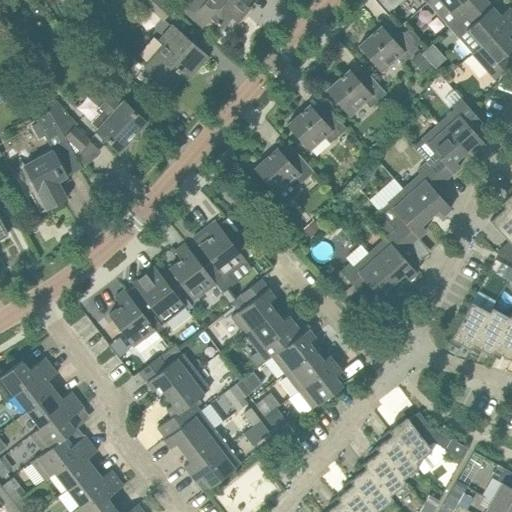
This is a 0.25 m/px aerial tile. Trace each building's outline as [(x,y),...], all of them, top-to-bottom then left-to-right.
[(142,0),(163,18),(173,7),(165,0),(142,0)] [(182,0),(178,6),(190,18),(189,18),(200,27),(209,17),(221,27),(231,16),(237,22),(245,13),(242,10),(250,0),(182,0)] [(428,0),(426,2),(449,28),(480,0),(428,0)] [(511,10),(508,7),(499,15),(486,0),(480,0),(449,28),(471,53),(506,22),(511,28),(511,10)] [(511,30),(511,28),(506,22),(471,53),(494,79),(511,62),(511,60),(505,53),(511,46),(511,41),(507,35),(511,30)] [(392,38),(381,25),(358,45),(381,71),(397,57),(402,63),(417,49),(401,30),(392,38)] [(172,26),(162,38),(166,41),(145,65),(171,88),(191,65),(195,69),(207,56),(172,26)] [(360,82),(349,69),(326,89),(350,116),(366,102),(371,107),(386,93),(369,74),(360,82)] [(99,114),(91,122),(99,129),(97,131),(103,136),(118,150),(144,121),(137,115),(129,107),(123,102),(121,103),(109,92),(98,105),(103,110),(99,114)] [(453,107),(456,111),(440,125),(464,152),(472,144),(477,150),(485,143),(483,140),(492,133),(462,99),(453,107)] [(48,106),(46,108),(48,113),(49,113),(63,137),(68,141),(80,151),(90,139),(76,127),(77,125),(56,102),(48,106)] [(320,117),(309,104),(287,124),(310,150),(325,136),(330,142),(346,128),(342,124),(329,109),(320,117)] [(17,167),(11,170),(25,197),(30,194),(31,195),(40,213),(67,199),(61,188),(57,181),(82,167),(72,150),(68,141),(66,142),(63,137),(49,113),(48,113),(35,120),(37,122),(31,125),(38,138),(44,135),(51,150),(17,167)] [(464,152),(440,125),(423,140),(436,155),(428,162),(444,180),(460,166),(455,160),(464,152)] [(297,152),(288,160),(277,147),(254,167),(277,193),(292,179),(298,185),(314,171),(297,152)] [(419,170),(421,172),(404,187),(430,215),(437,209),(443,215),(451,207),(434,189),(444,180),(428,162),(419,170)] [(511,185),(505,191),(509,195),(501,203),(511,215),(511,185)] [(420,224),(430,215),(404,187),(378,210),(409,244),(426,230),(420,224)] [(511,215),(501,203),(494,209),(497,213),(490,220),(503,235),(511,245),(511,215)] [(409,244),(378,210),(368,219),(384,239),(370,251),(395,280),(403,273),(408,279),(416,272),(407,261),(416,253),(409,245),(409,244)] [(209,275),(215,283),(223,292),(236,282),(229,272),(245,260),(238,249),(249,240),(238,229),(228,237),(215,220),(193,237),(217,269),(209,275)] [(313,220),(304,228),(311,236),(320,228),(313,220)] [(174,251),(181,259),(169,268),(193,300),(215,283),(209,275),(185,243),(174,251)] [(366,282),(383,301),(391,294),(386,288),(395,280),(370,251),(354,265),(351,262),(341,271),(357,290),(366,282)] [(508,280),(511,271),(511,269),(502,264),(496,273),(508,280)] [(144,274),(150,282),(138,291),(163,323),(185,306),(155,266),(144,274)] [(260,278),(242,293),(249,302),(229,317),(243,334),(267,316),(274,310),(268,301),(274,296),(260,278)] [(114,297),(120,305),(108,314),(139,354),(160,339),(154,329),(155,329),(147,319),(124,289),(114,297)] [(471,301),(448,343),(458,348),(461,344),(470,349),(490,312),(471,301)] [(511,317),(493,307),(490,312),(470,349),(479,354),(481,349),(490,354),(511,317)] [(274,310),(267,316),(243,334),(263,361),(271,355),(283,346),(302,333),(288,314),(282,319),(274,310)] [(153,314),(147,319),(155,329),(157,331),(163,326),(153,314)] [(511,356),(511,315),(511,317),(490,354),(499,359),(502,354),(511,359),(511,356)] [(308,328),(302,333),(283,346),(271,355),(285,374),(316,350),(308,341),(315,336),(308,328)] [(329,354),(322,359),(316,350),(285,374),(298,390),(335,362),(329,354)] [(138,372),(152,390),(158,385),(166,394),(196,370),(183,353),(167,365),(159,356),(138,372)] [(44,357),(35,364),(42,371),(15,393),(28,409),(54,389),(47,380),(56,373),(44,357)] [(28,369),(21,359),(0,375),(0,395),(4,401),(15,393),(42,371),(35,364),(28,369)] [(335,375),(341,370),(335,362),(298,390),(311,408),(342,385),(335,375)] [(172,415),(157,427),(165,437),(181,425),(193,416),(200,410),(196,406),(201,402),(197,397),(209,388),(196,370),(166,394),(172,403),(166,408),(172,415)] [(247,395),(253,391),(243,378),(237,383),(247,395)] [(223,393),(237,411),(246,404),(243,398),(247,395),(237,383),(223,393)] [(70,391),(61,398),(54,389),(28,409),(40,426),(41,427),(68,405),(74,414),(83,407),(70,391)] [(264,417),(271,411),(262,399),(254,405),(264,417)] [(165,437),(163,439),(170,447),(176,442),(183,452),(214,429),(213,427),(223,420),(210,403),(200,410),(193,416),(181,425),(165,437)] [(68,405),(41,427),(40,426),(31,433),(44,450),(73,430),(74,429),(67,419),(74,414),(68,405)] [(276,407),(271,411),(264,417),(277,435),(290,425),(276,407)] [(252,426),(259,420),(250,408),(243,413),(252,426)] [(390,428),(416,461),(432,448),(429,445),(433,442),(446,450),(452,438),(440,432),(436,434),(418,411),(408,419),(403,412),(394,419),(397,423),(390,428)] [(259,420),(252,426),(262,439),(269,434),(259,420)] [(384,440),(378,445),(403,477),(419,465),(416,461),(390,428),(381,436),(384,440)] [(190,474),(227,445),(214,429),(183,452),(190,460),(184,465),(190,474)] [(73,430),(44,450),(32,460),(46,479),(56,471),(55,469),(81,449),(75,442),(68,447),(61,439),(73,430)] [(75,442),(81,449),(55,469),(56,471),(68,487),(94,467),(87,458),(96,451),(84,435),(75,442)] [(462,458),(468,447),(452,438),(446,450),(462,458)] [(227,445),(190,474),(203,491),(240,463),(227,445)] [(403,477),(378,445),(368,452),(371,456),(365,461),(390,494),(406,481),(403,477)] [(0,473),(2,476),(9,471),(0,458),(0,473)] [(394,498),(390,494),(365,461),(355,469),(358,473),(351,478),(376,511),(394,498)] [(110,469),(101,477),(94,467),(68,487),(81,504),(82,506),(108,484),(114,492),(123,485),(110,469)] [(511,472),(504,467),(497,479),(503,483),(493,501),(511,511),(511,472)] [(345,490),(339,494),(352,511),(376,511),(351,478),(342,485),(345,490)] [(2,485),(1,485),(11,497),(18,491),(9,479),(2,485)] [(108,484),(82,506),(81,504),(72,511),(106,511),(114,506),(107,497),(114,492),(108,484)] [(0,486),(0,497),(4,503),(11,497),(1,485),(0,486)] [(446,498),(456,504),(463,491),(453,486),(446,498)] [(18,491),(11,497),(21,510),(29,504),(18,491)] [(332,506),(326,511),(352,511),(339,494),(329,502),(332,506)] [(424,506),(433,511),(439,500),(430,494),(424,506)] [(11,497),(4,503),(11,511),(18,511),(21,510),(11,497)] [(451,511),(456,504),(446,498),(441,509),(446,511),(451,511)] [(511,511),(493,501),(486,511),(511,511)] [(143,511),(137,503),(128,510),(129,511),(143,511)]
